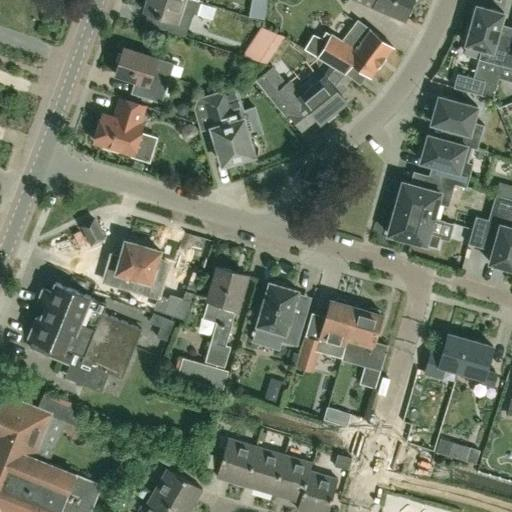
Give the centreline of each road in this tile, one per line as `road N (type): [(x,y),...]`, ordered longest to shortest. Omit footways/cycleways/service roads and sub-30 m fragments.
road 1 (residential): [(283,234),(314,167),(384,110),(420,61),(448,0)]
road 2 (residential): [(40,159),(283,234)]
road 3 (residential): [(359,511),(424,275)]
road 4 (tertiary): [(40,159),(98,0)]
road 5 (residential): [(283,234),(424,275)]
